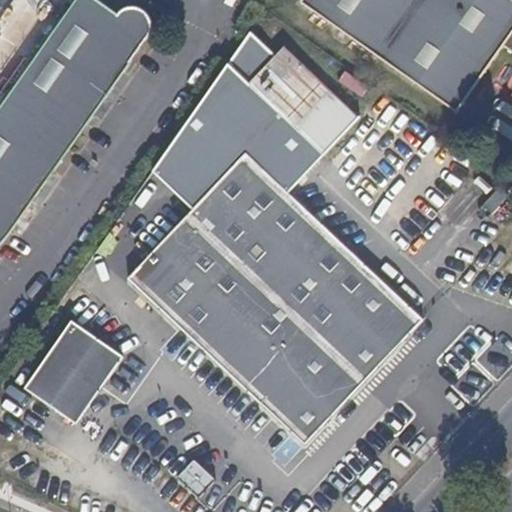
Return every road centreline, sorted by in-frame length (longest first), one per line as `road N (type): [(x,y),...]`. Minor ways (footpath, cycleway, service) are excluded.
road 1 (unknown): [(159,345),(114,281),(123,259),(218,157),(240,145),(272,144),(412,273)]
road 2 (unknown): [(392,379),(321,466),(289,478),(260,465),(159,345)]
road 3 (unknown): [(159,345),(92,436),(91,455),(96,468),(155,511)]
road 4 (secondary): [(511,420),(426,511)]
